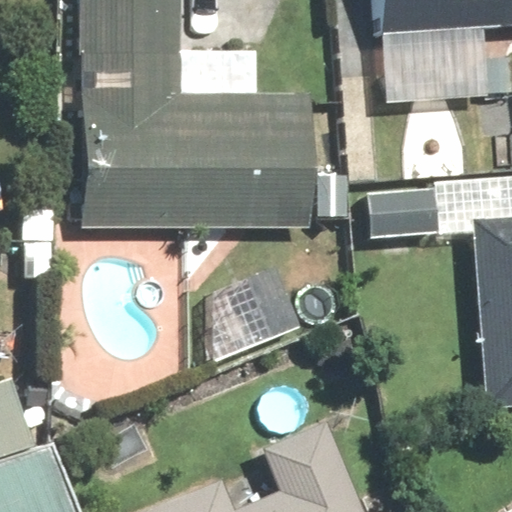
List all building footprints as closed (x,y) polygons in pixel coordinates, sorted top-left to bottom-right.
[(188,0),(74,0),(78,235),(331,232),(329,75),(189,77),(188,0)] [(511,0),(373,0),(378,97),(497,92),(495,38),(511,37),(511,0)] [(511,202),(467,205),(478,405),(511,403),(511,202)] [(58,209),(24,208),(21,280),(56,281),(58,209)] [(277,267),(207,292),(232,362),(302,337),(277,267)] [(73,511),(22,373),(0,381),(0,511),(73,511)] [(367,511),(327,415),(262,442),(284,494),(241,511),(223,470),(128,510),(128,511),(367,511)]
